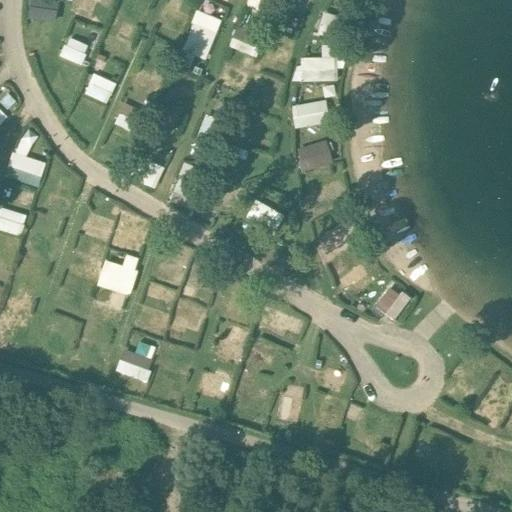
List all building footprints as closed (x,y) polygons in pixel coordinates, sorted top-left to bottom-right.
[(70,0),(66,11),(89,19),(95,0),(70,0)] [(147,0),(119,0),(116,17),(142,23),(148,0),(147,0)] [(177,11),(182,0),(165,0),(155,24),(180,36),(189,17),(177,11)] [(199,0),(179,59),(191,63),(194,54),(207,59),(220,19),(210,15),(215,1),(211,0),(199,0)] [(291,0),(290,6),(304,12),(308,0),(291,0)] [(29,6),(27,17),(55,21),(57,11),(29,6)] [(322,11),(316,33),(336,38),(341,17),(322,11)] [(228,45),(256,56),(264,35),(237,24),(228,45)] [(106,30),(96,49),(120,61),(130,43),(106,30)] [(82,63),(88,44),(67,36),(60,56),(82,63)] [(321,56),(336,57),(337,45),(322,44),(321,56)] [(337,80),(337,57),(301,57),(301,66),(293,66),(293,80),(337,80)] [(67,94),(80,73),(63,62),(49,83),(67,94)] [(242,91),(248,70),(223,62),(217,84),(242,91)] [(275,105),(282,78),(253,70),(246,97),(275,105)] [(129,92),(152,99),(159,78),(136,71),(129,92)] [(112,90),(115,82),(93,72),(89,80),(112,90)] [(183,111),(191,90),(170,82),(162,103),(183,111)] [(107,102),(111,91),(88,83),(84,94),(107,102)] [(321,99),(290,105),(294,127),(325,122),(321,99)] [(80,111),(70,127),(86,138),(96,122),(80,111)] [(208,161),(219,117),(202,113),(191,157),(208,161)] [(246,118),(243,138),(258,140),(261,120),(246,118)] [(38,186),(45,161),(28,156),(35,131),(20,127),(6,177),(38,186)] [(302,168),(332,160),(327,139),(296,147),(302,168)] [(125,170),(132,151),(111,144),(104,163),(125,170)] [(152,186),(162,167),(144,157),(133,175),(152,186)] [(182,162),(172,195),(189,201),(199,167),(182,162)] [(328,182),(340,203),(349,197),(338,177),(328,182)] [(299,196),(310,219),(338,205),(327,182),(299,196)] [(49,190),(41,210),(64,219),(71,198),(49,190)] [(246,214),(274,231),(284,216),(255,199),(246,214)] [(0,205),(0,228),(19,235),(26,214),(0,205)] [(81,230),(106,240),(113,219),(88,210),(81,230)] [(123,250),(126,237),(141,241),(147,218),(119,210),(110,246),(123,250)] [(340,221),(314,237),(329,260),(354,245),(340,221)] [(21,252),(50,264),(59,243),(30,231),(21,252)] [(163,239),(150,278),(178,287),(190,248),(163,239)] [(93,282),(104,245),(91,241),(87,255),(72,250),(65,273),(93,282)] [(124,254),(122,263),(104,259),(97,286),(130,293),(138,257),(124,254)] [(194,257),(184,278),(205,288),(215,266),(194,257)] [(0,261),(0,284),(9,266),(0,261)] [(359,261),(331,283),(346,302),(374,280),(359,261)] [(159,298),(161,284),(146,282),(145,297),(159,298)] [(394,320),(409,299),(389,285),(374,306),(394,320)] [(81,306),(83,297),(63,291),(60,299),(81,306)] [(29,316),(33,297),(19,294),(15,313),(29,316)] [(194,325),(202,306),(181,297),(165,336),(179,342),(187,322),(194,325)] [(85,322),(116,334),(125,311),(94,299),(85,322)] [(257,318),(293,338),(302,320),(266,301),(257,318)] [(62,302),(60,313),(78,317),(80,306),(62,302)] [(142,303),(132,325),(155,336),(165,314),(142,303)] [(0,310),(0,332),(24,339),(29,317),(0,309),(0,310)] [(56,327),(46,324),(40,346),(65,353),(76,319),(60,314),(56,327)] [(219,359),(235,361),(240,324),(224,322),(219,359)] [(271,363),(278,346),(255,336),(248,352),(271,363)] [(100,365),(106,345),(83,338),(77,358),(100,365)] [(139,342),(136,351),(123,347),(115,369),(144,380),(156,348),(139,342)] [(166,343),(159,367),(184,375),(192,351),(166,343)] [(466,403),(490,368),(466,351),(442,386),(466,403)] [(320,386),(340,392),(346,372),(327,366),(320,386)] [(223,402),(230,377),(204,371),(198,395),(223,402)] [(493,425),(511,394),(511,384),(495,373),(471,411),(493,425)] [(242,376),(232,407),(254,414),(264,384),(242,376)] [(302,398),(304,388),(286,385),(284,395),(302,398)] [(337,431),(345,399),(323,393),(315,425),(337,431)] [(277,417),(299,421),(303,399),(282,395),(277,417)] [(511,433),(511,406),(501,428),(511,433)] [(354,437),(374,446),(386,418),(366,410),(354,437)] [(419,431),(410,454),(429,461),(437,438),(419,431)] [(431,463),(443,467),(454,438),(442,433),(431,463)] [(484,490),(507,498),(511,483),(511,468),(494,462),(484,490)]
